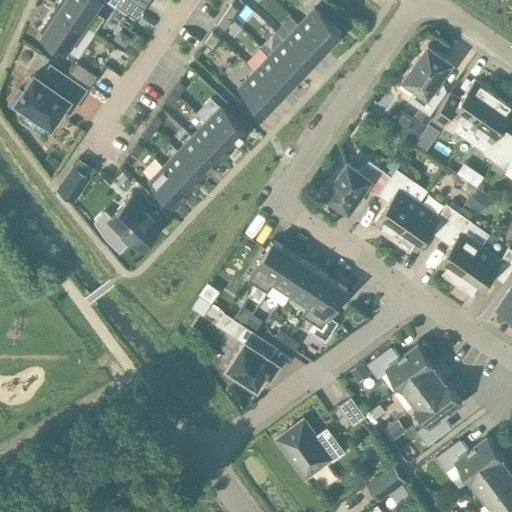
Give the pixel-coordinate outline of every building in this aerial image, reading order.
[(60,8),(85,25),(94,32),(103,19),(94,13),(103,0),(60,0),(58,4),(61,7),(60,8)] [(145,8),(133,0),(119,0),(117,5),(137,19),(145,8)] [(225,14),(232,19),(239,9),(232,4),(225,14)] [(85,25),(60,8),(53,18),(50,16),(40,30),(43,32),(42,34),(66,52),(85,25)] [(341,33),(315,8),(299,24),(326,49),(341,33)] [(225,30),(232,19),(225,14),(218,25),(225,30)] [(311,65),(326,49),(299,24),(285,40),(311,65)] [(205,44),(212,48),(219,38),(212,33),(205,44)] [(296,80),(311,65),(285,40),(270,55),(296,80)] [(429,115),(430,114),(442,97),(432,90),(452,62),(428,45),(403,79),(417,89),(409,100),(420,108),(429,115)] [(296,80),(270,55),(255,71),(281,96),(296,80)] [(78,61),(70,73),(91,87),(98,76),(78,61)] [(86,89),(51,65),(42,78),(35,73),(23,91),(20,89),(10,103),(27,113),(29,110),(52,126),(64,108),(70,112),(86,89)] [(281,96),(255,71),(239,87),(266,112),(281,96)] [(171,89),(179,94),(185,84),(178,79),(171,89)] [(432,118),(453,132),(462,120),(472,127),(496,93),(481,82),(480,84),(474,80),(461,99),(451,92),(432,118)] [(172,104),(179,94),(171,89),(165,99),(172,104)] [(482,153),(494,161),(511,136),(511,134),(503,128),(511,115),(511,106),(510,105),(511,103),(496,93),(472,127),(491,141),(482,153)] [(247,131),(221,106),(207,121),(233,146),(247,131)] [(430,114),(429,115),(420,108),(412,119),(402,133),(415,142),(433,116),(430,114)] [(148,123),(156,128),(162,118),(155,113),(148,123)] [(233,146),(207,121),(192,136),(219,161),(233,146)] [(141,133),(149,137),(156,128),(148,123),(141,133)] [(219,161),(192,136),(178,150),(204,175),(219,161)] [(511,167),(511,136),(494,161),(506,170),(509,166),(511,167)] [(144,147),(138,142),(131,152),(137,157),(144,147)] [(204,175),(178,150),(164,165),(190,191),(204,175)] [(325,194),(348,210),(364,188),(376,197),(378,194),(401,162),(394,157),(387,166),(391,168),(388,173),(369,160),(361,172),(347,162),(325,194)] [(380,226),(395,237),(419,202),(400,189),(409,177),(413,170),(401,162),(378,194),(388,201),(375,220),(381,225),(380,226)] [(190,191),(164,165),(149,181),(175,206),(190,191)] [(484,176),(474,169),(467,180),(477,187),(484,176)] [(79,193),(63,181),(58,188),(75,200),(79,193)] [(108,219),(117,228),(107,238),(120,251),(131,241),(140,249),(164,224),(132,193),(108,219)] [(411,246),(417,250),(431,231),(440,238),(459,212),(447,203),(438,216),(419,202),(395,237),(410,248),(411,246)] [(442,270),(457,281),(481,246),(462,233),(471,220),(459,212),(440,238),(450,245),(437,264),(443,268),(442,270)] [(272,283),(292,253),(274,241),(248,279),(267,292),(273,284),(272,283)] [(473,290),(479,294),(493,275),(503,282),(511,268),(511,249),(509,247),(500,260),(481,246),(457,281),(472,291),(473,290)] [(310,265),(292,253),(272,283),(273,284),(290,295),(310,265)] [(308,307),(328,276),(310,265),(290,295),(307,307),(308,307)] [(347,289),(328,276),(308,307),(307,307),(302,315),(314,322),(309,329),(326,340),(339,321),(330,316),(347,289)] [(511,285),(496,308),(511,319),(511,285)] [(235,316),(245,323),(249,316),(253,310),(243,304),(235,316)] [(245,323),(255,329),(259,323),(249,316),(245,323)] [(244,342),(227,368),(236,374),(234,377),(246,385),(249,382),(257,387),(267,373),(271,376),(280,362),(272,358),(279,347),(245,325),(237,338),(244,342)] [(275,336),(285,342),(290,336),(280,329),(275,336)] [(290,336),(285,342),(295,349),(300,342),(290,336)] [(389,369),(402,386),(433,363),(435,361),(435,360),(432,362),(418,343),(400,357),(391,345),(367,363),(378,378),(389,369)] [(415,405),(416,405),(447,382),(446,382),(433,363),(402,386),(402,387),(403,386),(416,404),(415,405)] [(416,431),(427,445),(452,427),(443,416),(462,402),(447,383),(450,381),(449,380),(447,382),(416,405),(428,422),(416,431)] [(353,425),(365,416),(351,396),(338,405),(353,425)] [(369,411),(375,418),(385,411),(380,403),(369,411)] [(333,461),(346,451),(328,427),(316,436),(304,419),(277,438),(305,477),(331,458),(333,461)] [(403,432),(396,422),(384,430),(392,441),(403,432)] [(458,463),(470,479),(502,456),(504,454),(504,453),(501,455),(487,436),(469,449),(460,438),(435,457),(446,471),(458,463)] [(471,480),(472,479),(486,498),(511,478),(511,471),(501,457),(502,456),(470,479),(471,480)] [(379,501),(407,481),(394,463),(366,483),(379,501)] [(505,511),(511,507),(511,478),(486,498),(496,511),(505,511)]
